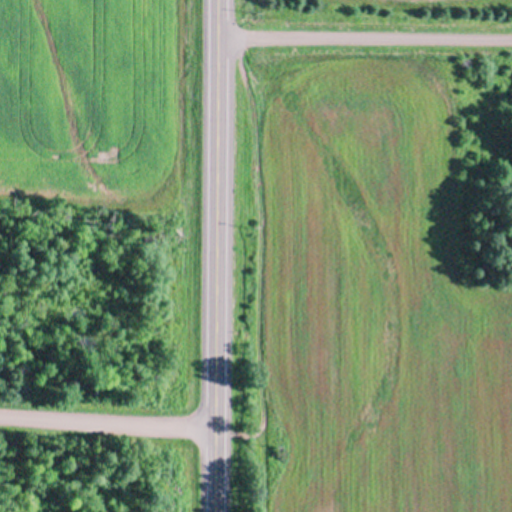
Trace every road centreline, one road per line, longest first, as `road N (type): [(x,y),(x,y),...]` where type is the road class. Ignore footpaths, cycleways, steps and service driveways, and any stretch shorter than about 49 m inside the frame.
road 1 (primary): [(213,511),(219,0)]
road 2 (residential): [(219,40),(511,44)]
road 3 (residential): [(213,435),(0,419)]
